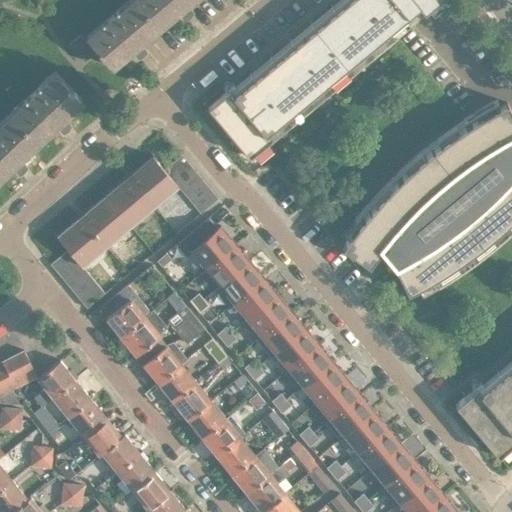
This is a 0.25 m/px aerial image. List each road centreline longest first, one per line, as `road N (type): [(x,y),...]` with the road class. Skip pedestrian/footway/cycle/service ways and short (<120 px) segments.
road 1 (residential): [(510,505),(157,99)]
road 2 (residential): [(223,511),(46,285)]
road 3 (residential): [(3,233),(157,99)]
road 4 (residential): [(157,99),(276,0)]
